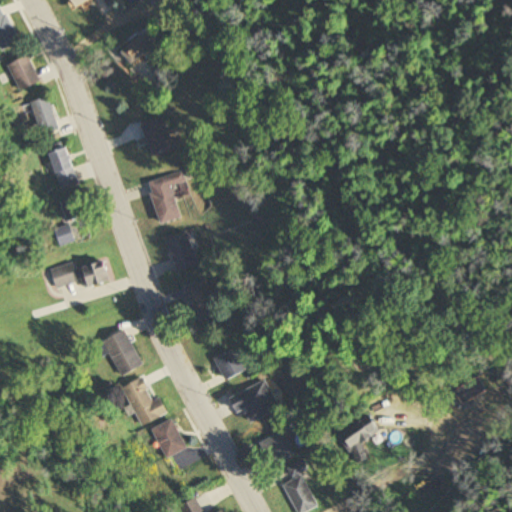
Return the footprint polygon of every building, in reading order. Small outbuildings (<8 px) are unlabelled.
[(74,0),(78,8),(94,0),(74,0)] [(0,48),(2,53),(20,45),(4,6),(0,7),(0,48)] [(157,49),(148,35),(123,52),(132,66),(157,49)] [(9,67),(22,94),(43,84),(30,57),(9,67)] [(44,141),(62,135),(50,99),(32,104),(44,141)] [(154,157),(174,149),(162,119),(142,127),(154,157)] [(52,155),(61,191),(78,186),(70,150),(52,155)] [(148,182),(161,225),(181,219),(172,189),(185,185),(182,173),(148,182)] [(60,248),(92,239),(87,219),(89,218),(83,196),(61,202),(68,225),(55,229),(60,248)] [(166,241),(180,274),(200,265),(186,232),(166,241)] [(113,282),(105,262),(85,269),(92,290),(113,282)] [(51,271),(58,290),(80,282),(73,263),(51,271)] [(186,287),(198,324),(218,317),(206,281),(186,287)] [(146,365),(125,330),(103,344),(124,378),(146,365)] [(227,382),(246,371),(234,349),(215,360),(227,382)] [(123,389),(142,427),(170,413),(162,398),(155,401),(144,378),(123,389)] [(463,403),(486,392),(479,379),(457,390),(463,403)] [(244,412),(251,425),(279,410),(265,381),(231,399),(239,415),(244,412)] [(342,434),(359,465),(373,457),(365,443),(382,434),(372,417),(342,434)] [(169,460),(189,448),(173,420),(153,431),(169,460)] [(296,456),(284,432),(261,444),(273,468),(296,456)] [(294,480),(284,485),(296,511),(310,511),(318,508),(298,465),(289,469),(294,480)] [(181,511),(202,511),(195,500),(180,509),(181,511)]
